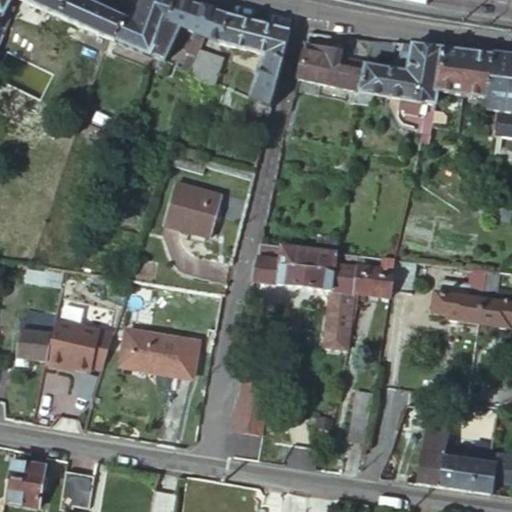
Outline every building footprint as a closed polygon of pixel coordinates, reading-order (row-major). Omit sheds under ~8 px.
[(0,0),(0,37),(6,22),(15,2),(16,0),(0,0)] [(16,0),(15,2),(62,22),(107,41),(116,15),(114,14),(79,0),(16,0)] [(170,0),(140,0),(132,22),(116,15),(107,41),(115,45),(148,58),(156,37),(170,0)] [(208,12),(173,0),(170,0),(156,37),(148,58),(160,63),(173,26),(190,33),(201,37),(208,12)] [(225,17),(208,12),(201,37),(216,42),(218,43),(225,17)] [(218,43),(263,55),(281,60),(289,33),(259,25),(236,19),(225,17),(218,43)] [(199,41),(201,37),(190,33),(182,54),(186,56),(180,72),(186,75),(191,62),(196,50),(199,41)] [(317,35),(307,34),(303,53),(337,60),(336,68),(363,73),(364,66),(365,63),(370,41),(336,37),(317,35)] [(377,42),(370,41),(365,63),(364,66),(373,68),(377,42)] [(395,76),(390,100),(433,107),(434,101),(435,95),(444,50),(420,47),(411,46),(408,46),(407,55),(399,54),(395,71),(395,76)] [(218,58),(196,50),(191,62),(186,75),(209,84),(218,58)] [(469,53),(444,50),(435,95),(462,98),(469,53)] [(296,82),(359,94),(361,82),(363,73),(336,68),(337,60),(303,53),(300,67),(296,82)] [(487,93),(494,56),(469,53),(462,98),(486,101),(487,93)] [(281,60),(263,55),(246,100),(269,110),(271,102),(278,75),(281,60)] [(511,57),(494,56),(487,93),(497,94),(495,113),(491,137),(511,140),(511,57)] [(361,82),(359,94),(372,96),(377,69),(373,68),(364,66),(363,73),(361,82)] [(382,98),(390,100),(395,76),(395,71),(377,69),(372,96),(382,98)] [(484,111),(495,113),(497,94),(487,93),(486,101),(484,111)] [(372,96),(359,94),(357,105),(370,107),(372,96)] [(390,100),(388,104),(388,107),(397,127),(417,136),(416,142),(426,145),(428,132),(433,107),(390,100)] [(483,137),(467,135),(466,146),(481,148),(483,137)] [(219,197),(172,183),(160,225),(206,238),(219,197)] [(393,261),(259,243),(251,282),(328,292),(321,348),(346,351),(356,296),(387,299),(388,293),(393,261)] [(414,263),(393,261),(388,293),(410,296),(414,263)] [(138,269),(132,268),(128,279),(128,280),(134,281),(138,269)] [(484,270),(469,269),(465,299),(480,301),(484,270)] [(496,272),(484,270),(480,301),(495,303),(497,290),(499,272),(496,272)] [(495,303),(511,305),(511,292),(497,290),(495,303)] [(480,301),(465,299),(433,295),(431,314),(445,316),(446,320),(476,325),(480,301)] [(511,305),(495,303),(480,301),(476,325),(508,329),(509,325),(511,325),(511,305)] [(61,324),(62,319),(40,313),(33,334),(56,339),(59,328),(61,324)] [(101,331),(61,324),(59,328),(56,339),(55,344),(49,365),(92,374),(94,370),(100,334),(101,331)] [(195,342),(124,330),(118,366),(188,378),(195,342)] [(55,344),(56,339),(33,334),(22,332),(18,359),(49,365),(55,344)] [(109,353),(113,336),(100,334),(94,370),(103,371),(109,353)] [(269,377),(243,371),(237,402),(264,407),(269,377)] [(366,395),(352,392),(344,437),(359,440),(366,395)] [(264,407),(237,402),(233,432),(259,436),(264,407)] [(87,432),(93,408),(74,404),(67,432),(85,435),(87,432)] [(501,409),(497,408),(495,418),(502,419),(503,413),(500,413),(501,409)] [(437,487),(442,457),(447,458),(453,427),(427,423),(421,454),(415,484),(432,487),(437,487)] [(477,439),(476,450),(490,452),(491,441),(477,439)] [(496,454),(490,452),(476,450),(474,462),(469,462),(467,475),(472,477),(470,492),(484,495),(490,495),(492,482),(511,484),(511,460),(495,458),(496,454)] [(447,458),(442,457),(437,487),(460,491),(470,492),(472,477),(467,475),(469,462),(447,458)] [(29,466),(12,463),(11,463),(3,504),(39,510),(41,493),(46,494),(48,479),(43,479),(44,469),(42,468),(42,465),(30,464),(29,466)] [(65,472),(57,511),(61,511),(71,511),(74,507),(86,510),(92,477),(65,472)]
